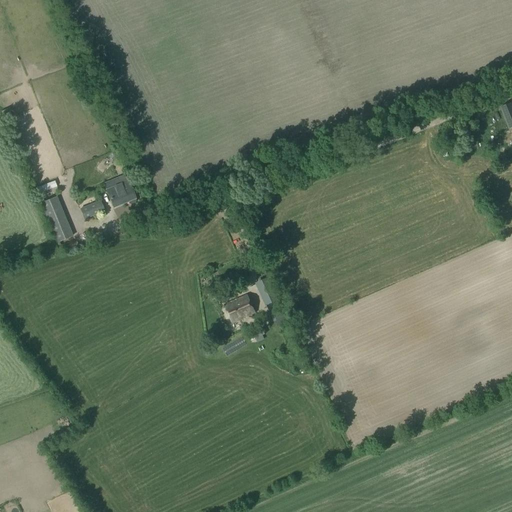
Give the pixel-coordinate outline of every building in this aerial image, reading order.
[(511,128),(511,104),(511,103),(500,108),(508,130),(511,128)] [(511,140),(511,141),(491,148),(494,157),(511,152),(511,133),(510,134),(511,140)] [(468,173),(486,167),(482,154),(464,159),(468,173)] [(120,185),(106,190),(113,208),(128,202),(129,204),(131,205),(135,204),(135,201),(130,187),(129,188),(127,181),(120,184),(120,185)] [(55,197),(39,203),(55,243),(71,237),(55,197)] [(99,202),(81,209),(84,219),(103,211),(99,202)] [(269,280),(257,285),(273,322),(285,317),(269,280)] [(248,296),(224,306),(232,324),(255,314),(248,296)] [(263,323),(251,329),(256,338),(267,333),(263,323)]
